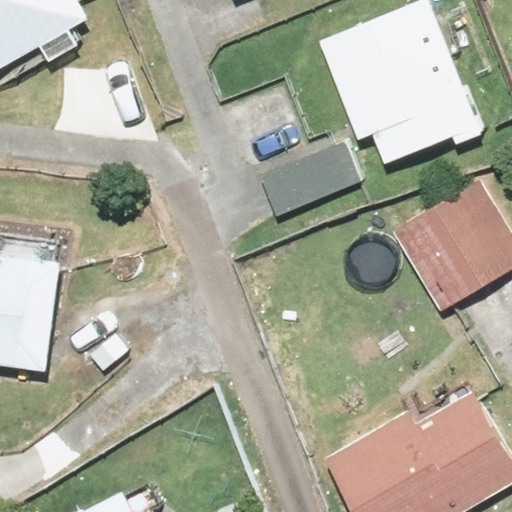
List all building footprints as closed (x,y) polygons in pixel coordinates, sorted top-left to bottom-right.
[(0,0),(0,73),(100,19),(89,0),(0,0)] [(441,0),(437,0),(331,41),(380,166),(489,124),(441,0)] [(271,167),(289,221),(374,193),(356,139),(271,167)] [(511,209),(492,176),(402,230),(450,309),(511,272),(511,209)] [(0,249),(0,359),(60,367),(74,259),(0,249)] [(332,450),(366,511),(467,511),(511,487),(511,442),(482,389),(427,419),(417,402),(332,450)] [(148,511),(134,485),(81,511),(148,511)]
